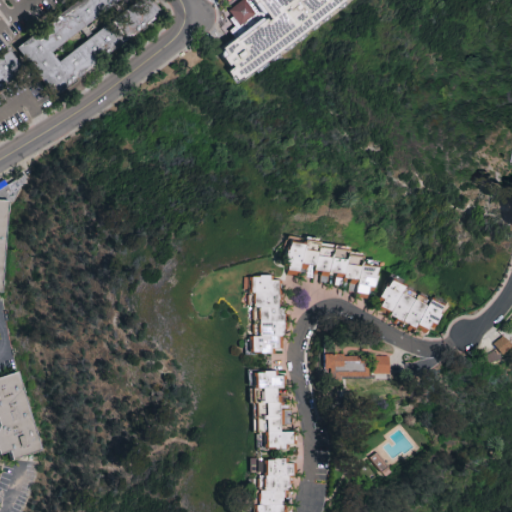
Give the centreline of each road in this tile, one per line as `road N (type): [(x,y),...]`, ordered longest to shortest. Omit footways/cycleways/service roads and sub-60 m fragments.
road 1 (residential): [(308,511),(316,453),(304,347),(316,318),(337,312),(416,347),(444,347)]
road 2 (tertiary): [(0,161),(173,44),(183,29),(182,0)]
